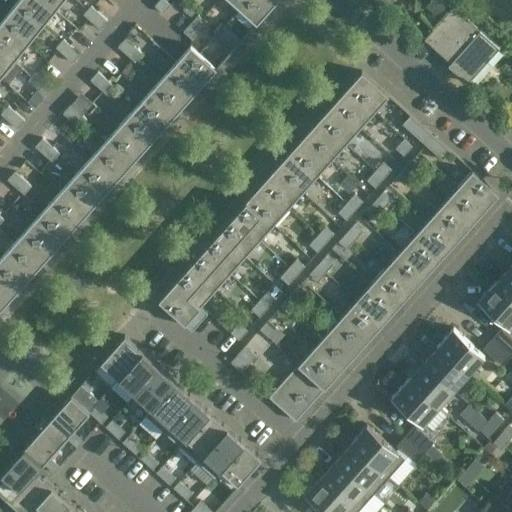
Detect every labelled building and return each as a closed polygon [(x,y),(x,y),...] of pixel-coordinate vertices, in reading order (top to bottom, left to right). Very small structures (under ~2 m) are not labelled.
[(55,9),(43,0),(18,0),(15,4),(42,26),(55,9)] [(62,0),(43,0),(55,9),(62,0)] [(163,13),(170,4),(165,0),(159,0),(155,5),(163,13)] [(247,0),(240,8),(257,23),(277,0),(247,0)] [(42,26),(15,4),(1,21),(28,43),(42,26)] [(83,14),(92,21),(99,13),(91,5),(83,14)] [(453,5),(424,38),(458,68),(456,71),(468,82),(500,47),(453,5)] [(107,20),(99,13),(92,21),(100,29),(107,20)] [(206,22),(198,14),(191,23),(199,30),(206,22)] [(28,43),(1,21),(0,22),(0,47),(14,60),(28,43)] [(192,38),(199,30),(191,23),(183,31),(192,38)] [(223,40),(231,32),(221,23),(213,31),(223,40)] [(241,41),(231,32),(223,40),(233,49),(241,41)] [(126,38),(118,46),(126,54),(134,45),(126,38)] [(56,47),(64,54),(72,46),(64,39),(56,47)] [(142,53),(134,45),(126,54),(134,61),(142,53)] [(191,45),(176,61),(202,84),(217,68),(191,45)] [(80,54),(72,46),(64,54),(72,62),(80,54)] [(14,60),(0,47),(0,75),(1,76),(14,60)] [(202,84),(176,61),(161,77),(187,100),(202,84)] [(362,70),(347,87),(374,111),(389,94),(362,70)] [(98,71),(90,79),(98,87),(106,79),(98,71)] [(37,88),(44,79),(36,72),(28,80),(37,88)] [(187,100),(161,77),(147,93),(173,116),(187,100)] [(52,87),(44,79),(37,88),(45,95),(52,87)] [(114,86),(106,79),(98,87),(106,94),(114,86)] [(374,111),(347,87),(333,103),(360,127),(374,111)] [(173,116),(147,93),(133,109),(158,133),(173,116)] [(78,95),(70,103),(78,111),(86,102),(78,95)] [(86,118),(94,110),(86,102),(78,111),(86,118)] [(360,127),(333,103),(318,119),(345,143),(360,127)] [(9,121),(17,112),(9,105),(1,113),(9,121)] [(158,133),(133,109),(118,125),(144,149),(158,133)] [(25,120),(17,112),(9,121),(17,128),(25,120)] [(410,113),(402,122),(419,137),(427,129),(410,113)] [(345,143),(318,119),(304,135),(331,159),(345,143)] [(144,149),(118,125),(104,142),(130,165),(144,149)] [(331,159),(304,135),(290,151),(316,175),(331,159)] [(434,135),(426,143),(443,158),(451,150),(434,135)] [(43,137),(35,146),(43,153),(51,145),(43,137)] [(404,138),(396,147),(404,155),(412,146),(404,138)] [(130,165),(104,142),(89,158),(115,181),(130,165)] [(59,152),(51,145),(43,153),(51,161),(59,152)] [(316,175),(290,151),(275,167),(302,191),(316,175)] [(115,181),(89,158),(75,174),(101,197),(115,181)] [(420,166),(412,158),(404,167),(412,175),(420,166)] [(383,177),(391,168),(383,161),(375,170),(383,177)] [(302,191),(275,167),(261,183),(287,207),(302,191)] [(412,175),(404,167),(396,176),(404,184),(412,175)] [(499,193),(472,169),(457,186),(484,209),(499,193)] [(375,186),(383,177),(375,170),(367,179),(375,186)] [(15,171),(7,179),(15,186),(23,178),(15,171)] [(101,197),(75,174),(61,190),(86,213),(101,197)] [(31,186),(23,178),(15,186),(23,194),(31,186)] [(287,207),(261,183),(246,199),(273,223),(287,207)] [(484,209),(457,186),(443,202),(469,226),(484,209)] [(86,213),(61,190),(46,206),(72,229),(86,213)] [(392,198),(384,191),(376,200),(384,207),(392,198)] [(354,193),(347,202),(355,209),(362,201),(354,193)] [(273,223),(246,199),(232,215),(259,239),(273,223)] [(376,216),(384,207),(376,200),(367,208),(376,216)] [(346,219),(355,209),(347,202),(338,211),(346,219)] [(469,226),(443,202),(428,218),(455,242),(469,226)] [(72,229),(46,206),(32,222),(58,245),(72,229)] [(259,239),(232,215),(217,232),(244,256),(259,239)] [(455,242),(428,218),(414,234),(440,258),(455,242)] [(58,245),(32,222),(17,238),(43,261),(58,245)] [(363,230),(355,223),(347,232),(355,239),(363,230)] [(326,226),(318,234),(326,242),(334,233),(326,226)] [(244,256),(217,232),(203,248),(230,272),(244,256)] [(347,248),(355,239),(347,232),(339,241),(347,248)] [(318,251),(326,242),(318,234),(309,244),(318,251)] [(440,258),(414,234),(400,250),(426,274),(440,258)] [(43,261),(17,238),(3,254),(29,277),(43,261)] [(230,272),(203,248),(188,264),(215,288),(230,272)] [(426,274),(400,250),(385,266),(412,290),(426,274)] [(29,277),(3,254),(0,257),(0,280),(14,293),(29,277)] [(334,262),(326,255),(318,264),(326,271),(334,262)] [(297,274),(305,265),(296,258),(289,267),(297,274)] [(215,288),(188,264),(174,280),(201,304),(215,288)] [(318,280),(326,271),(318,264),(310,273),(318,280)] [(412,290),(385,266),(371,282),(397,306),(412,290)] [(288,283),(297,274),(289,267),(280,276),(288,283)] [(511,267),(497,283),(495,281),(494,282),(511,298),(511,267)] [(0,309),(14,293),(0,280),(0,309)] [(201,304),(174,280),(159,296),(186,321),(201,304)] [(397,306),(371,282),(356,298),(383,322),(397,306)] [(511,298),(494,282),(478,299),(511,329),(511,298)] [(305,295),(297,287),(289,296),(297,303),(305,295)] [(268,306),(276,297),(268,290),(260,299),(268,306)] [(289,313),(297,303),(289,296),(281,305),(289,313)] [(383,322),(356,298),(342,315),(368,338),(383,322)] [(260,315),(268,306),(260,299),(251,308),(260,315)] [(368,338),(342,315),(327,331),(354,354),(368,338)] [(268,319),(260,328),(268,336),(276,327),(268,319)] [(239,322),(231,331),(239,339),(247,329),(239,322)] [(454,327),(437,344),(469,372),(485,355),(454,327)] [(511,335),(502,327),(493,337),(511,354),(511,353),(511,335)] [(354,354),(327,331),(313,347),(339,371),(354,354)] [(125,335),(101,361),(119,377),(143,350),(125,335)] [(511,354),(493,337),(483,347),(502,364),(511,354)] [(469,372),(437,344),(437,345),(439,348),(425,364),(454,389),(469,372)] [(256,355),(245,345),(239,352),(250,362),(256,355)] [(339,371),(313,347),(298,363),(325,387),(339,371)] [(143,350),(119,377),(135,392),(160,366),(143,350)] [(250,362),(239,352),(230,362),(241,372),(250,362)] [(269,396),(296,419),(325,387),(298,363),(269,396)] [(454,389),(425,364),(411,380),(408,377),(407,378),(438,406),(454,389)] [(160,366),(135,392),(152,407),(146,414),(177,381),(160,366)] [(422,424),(438,406),(407,378),(391,396),(422,424)] [(177,381),(146,414),(163,430),(194,396),(177,381)] [(76,389),(71,395),(89,410),(94,405),(76,389)] [(71,395),(48,420),(67,437),(77,447),(83,440),(73,430),(90,412),(89,410),(71,395)] [(194,396),(163,430),(180,444),(211,411),(194,396)] [(107,417),(94,405),(89,410),(90,412),(102,422),(107,417)] [(211,411),(180,444),(197,460),(228,426),(211,411)] [(495,427),(504,418),(496,411),(488,420),(495,427)] [(104,425),(118,437),(123,431),(110,419),(104,425)] [(48,420),(25,446),(54,472),(60,465),(50,456),(67,437),(48,420)] [(487,436),(495,427),(488,420),(480,429),(487,436)] [(367,423),(351,441),(389,475),(405,458),(367,423)] [(511,435),(511,425),(510,423),(501,432),(509,439),(511,435)] [(416,424),(407,435),(426,451),(435,441),(416,424)] [(228,426),(197,460),(215,476),(244,442),(228,426)] [(501,448),(509,439),(501,432),(493,441),(501,448)] [(122,441),(136,453),(141,447),(128,435),(122,441)] [(426,451),(407,435),(398,445),(416,462),(426,451)] [(389,475),(351,441),(350,442),(353,444),(338,460),(374,492),(389,475)] [(244,442),(215,476),(221,469),(238,484),(262,457),(244,442)] [(139,456),(153,468),(158,462),(144,450),(139,456)] [(0,474),(0,490),(9,499),(35,470),(18,454),(0,474)] [(374,492),(338,460),(324,476),(321,474),(321,475),(359,509),(374,492)] [(155,471),(169,483),(174,477),(161,465),(155,471)] [(35,470),(9,499),(23,511),(28,511),(52,485),(35,470)] [(356,511),(359,509),(321,475),(305,493),(326,511),(356,511)] [(173,486),(187,498),(192,493),(178,481),(173,486)] [(52,485),(28,511),(58,511),(69,500),(52,485)] [(511,511),(511,510),(495,495),(486,505),(493,511),(511,511)] [(212,511),(214,511),(200,499),(194,505),(201,511),(212,511)] [(82,511),(69,500),(58,511),(82,511)]
